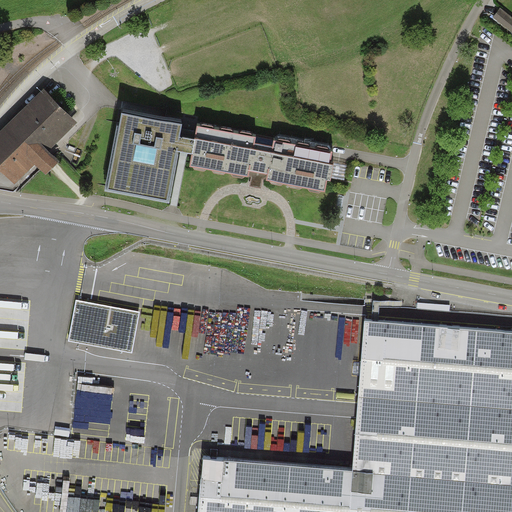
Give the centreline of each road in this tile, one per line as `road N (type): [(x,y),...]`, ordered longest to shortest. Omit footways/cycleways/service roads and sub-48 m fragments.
road 1 (unclassified): [(0,201),(385,269)]
road 2 (residential): [(385,269),(430,98),(481,0)]
road 3 (unclassified): [(0,114),(73,44),(150,0)]
road 4 (unclassified): [(385,269),(511,293)]
